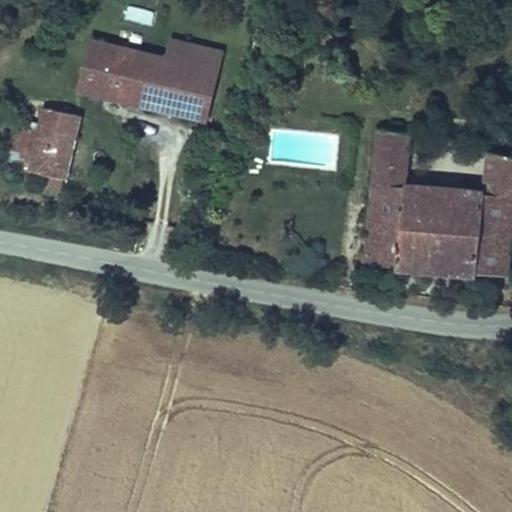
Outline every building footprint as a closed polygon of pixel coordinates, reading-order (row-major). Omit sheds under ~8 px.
[(125,3),(121,17),(150,24),(154,11),(125,3)] [(83,87),(212,118),(229,48),(176,36),(172,53),(95,34),(83,87)] [(60,194),(64,175),(70,143),(76,114),(44,108),(30,179),(24,178),(22,186),(60,194)] [(403,261),(403,263),(511,272),(511,150),(494,149),(490,188),(407,181),(412,128),(385,126),(373,258),(403,261)] [(70,143),(64,175),(79,178),(86,146),(70,143)]
